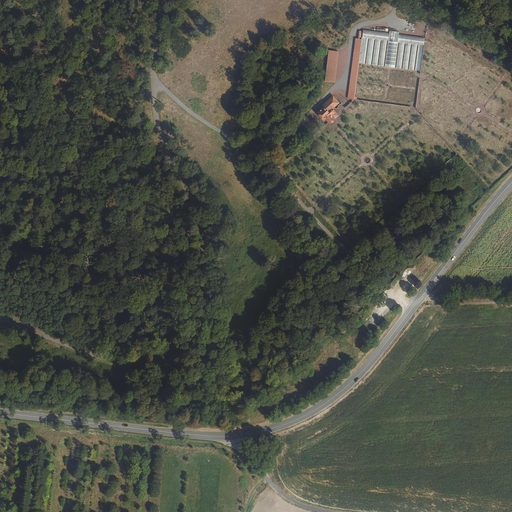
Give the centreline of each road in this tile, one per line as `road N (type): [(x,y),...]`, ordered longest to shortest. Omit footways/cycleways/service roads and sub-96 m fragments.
road 1 (track): [(161,0),(154,90),(162,140),(207,250),(203,325),(189,349),(127,357),(95,355),(0,318)]
road 2 (primary): [(235,437),(282,428),(348,386),(511,181)]
road 3 (track): [(154,78),(260,158),(411,311)]
road 4 (primary): [(0,414),(235,437)]
road 5 (unclassified): [(235,437),(279,494),(324,511)]
